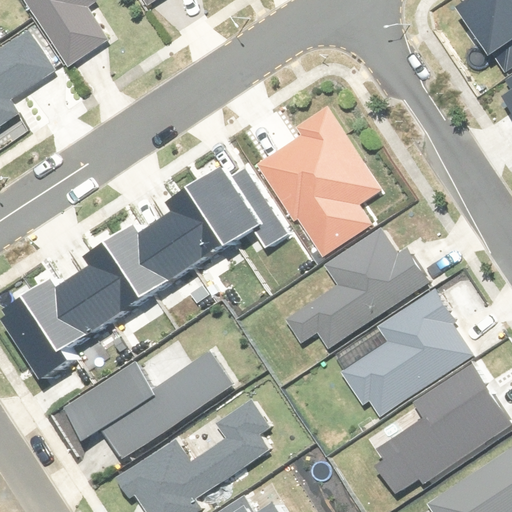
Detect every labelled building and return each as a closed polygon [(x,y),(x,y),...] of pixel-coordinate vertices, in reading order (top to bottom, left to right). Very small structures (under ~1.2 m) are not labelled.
[(29,0),(75,69),(115,43),(97,15),(113,5),(109,0),(29,0)] [(511,0),(489,0),(471,12),(479,24),(464,34),(477,55),(493,45),(511,75),(511,0)] [(0,125),(18,114),(11,104),(60,72),(36,35),(0,58),(0,125)] [(391,192),(335,111),(303,134),(308,141),(268,169),(332,260),(381,226),(368,208),(391,192)] [(111,246),(145,300),(263,227),(229,172),(176,205),(182,214),(144,238),(139,228),(111,246)] [(406,260),(391,236),(335,271),(348,291),(296,323),(311,347),(328,336),(337,350),(437,287),(416,254),(406,260)] [(53,281),(2,313),(43,379),(74,360),(67,348),(145,300),(111,246),(110,245),(92,257),(102,272),(62,296),(53,281)] [(482,358),(443,297),(390,331),(399,346),(352,376),(374,410),(385,402),(394,415),(482,358)] [(71,408),(93,444),(109,434),(125,460),(239,390),(219,359),(160,395),(142,365),(71,408)] [(509,423),(475,371),(422,405),(432,421),(385,451),(391,461),(383,466),(400,492),(509,423)] [(179,445),(122,480),(141,511),(173,511),(272,452),(261,435),(273,428),(260,406),(245,416),(240,407),(218,421),(230,441),(191,465),(179,445)] [(511,511),(511,459),(432,511),(433,511),(511,511)]
